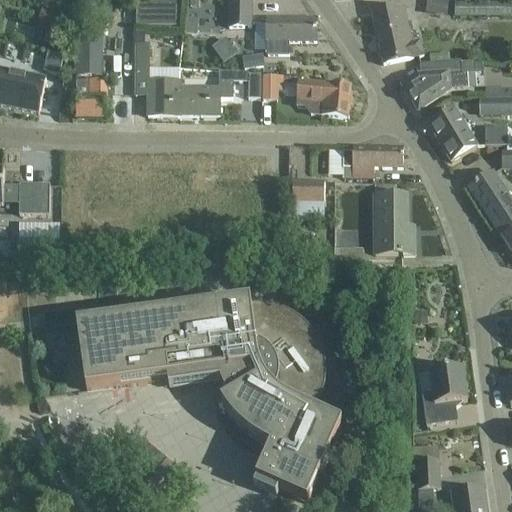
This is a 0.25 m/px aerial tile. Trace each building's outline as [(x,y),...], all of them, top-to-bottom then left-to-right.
[(88,0),(76,0),(77,8),(89,8),(88,0)] [(200,8),(199,0),(190,1),(191,9),(200,8)] [(228,3),(228,30),(251,30),(251,3),(228,3)] [(181,5),(137,4),(137,29),(180,30),(181,5)] [(511,4),(455,5),(455,19),(511,18),(511,4)] [(404,9),(392,12),(372,16),(384,68),(412,62),(425,60),(421,44),(413,46),(404,9)] [(43,14),(40,29),(48,31),(44,47),(64,51),(71,20),(43,14)] [(199,21),(187,20),(186,36),(197,37),(199,21)] [(269,28),(256,28),(256,54),(268,54),(268,57),(288,58),(288,45),(297,45),(317,45),(317,22),(297,22),(269,21),(269,28)] [(102,31),(79,31),(79,40),(78,79),(102,79),(102,51),(102,40),(102,31)] [(149,46),(152,46),(153,36),(153,34),(150,35),(136,33),(137,99),(148,99),(148,121),(181,121),(181,120),(181,92),(181,86),(150,85),(151,49),(149,49),(149,46)] [(244,73),(265,70),(263,57),(242,60),(244,73)] [(404,90),(419,113),(449,94),(468,92),(467,78),(462,78),(461,65),(420,68),(421,80),(418,80),(404,90)] [(0,109),(39,117),(47,82),(0,72),(0,109)] [(181,92),(181,120),(220,120),(221,104),(233,104),(233,85),(248,86),(248,102),(259,102),(260,79),(249,79),(249,77),(233,76),(233,77),(221,77),(221,93),(181,92)] [(276,104),(276,79),(264,79),(263,104),(276,104)] [(77,85),(77,101),(77,123),(107,123),(107,89),(98,89),(99,85),(77,85)] [(300,85),(298,104),(323,107),(322,120),(349,122),(352,90),(300,85)] [(499,92),(487,92),(487,102),(499,102),(499,92)] [(511,104),(481,104),(481,119),(511,118),(511,104)] [(451,166),(477,151),(456,115),(430,131),(451,166)] [(487,150),(508,149),(511,149),(511,138),(508,139),(508,131),(487,132),(487,150)] [(353,183),(374,183),(374,172),(403,173),(403,152),(354,151),(354,155),(344,155),(343,182),(353,183)] [(341,179),(342,153),(328,152),(327,178),(341,179)] [(511,156),(502,157),(502,174),(511,173),(511,156)] [(4,172),(0,172),(0,208),(4,208),(20,208),(20,219),(50,220),(50,189),(20,189),(20,190),(4,190),(4,172)] [(511,235),(511,203),(494,176),(469,192),(502,242),(511,235)] [(294,185),(293,221),(325,222),(326,186),(294,185)] [(395,188),(375,188),(375,201),(375,259),(394,259),(414,259),(414,238),(407,238),(407,230),(407,201),(395,201),(395,188)] [(511,235),(502,242),(511,257),(511,235)] [(230,312),(230,246),(230,241),(220,241),(220,266),(224,266),(224,302),(217,302),(218,309),(78,329),(87,395),(169,384),(170,393),(221,386),(229,403),(222,407),(232,421),(244,433),(257,444),(272,452),(258,485),(255,491),(277,501),(280,495),(308,507),(344,428),(315,415),(326,383),(321,349),(296,319),(253,309),(230,312)] [(20,264),(59,263),(59,243),(20,243),(20,264)] [(336,253),(336,258),(336,270),(364,269),(363,253),(336,253)] [(51,317),(44,317),(44,320),(45,328),(46,333),(78,329),(76,313),(59,315),(51,317)] [(428,328),(428,315),(415,315),(415,328),(428,328)] [(426,430),(439,428),(458,425),(456,406),(468,404),(463,371),(430,376),(433,397),(422,399),(426,430)] [(136,437),(116,462),(119,465),(150,490),(135,477),(154,452),(136,437)] [(421,498),(421,495),(441,494),(439,464),(415,466),(417,494),(414,494),(414,511),(425,511),(425,498),(421,498)] [(453,511),(487,511),(484,491),(464,494),(451,496),(453,511)]
